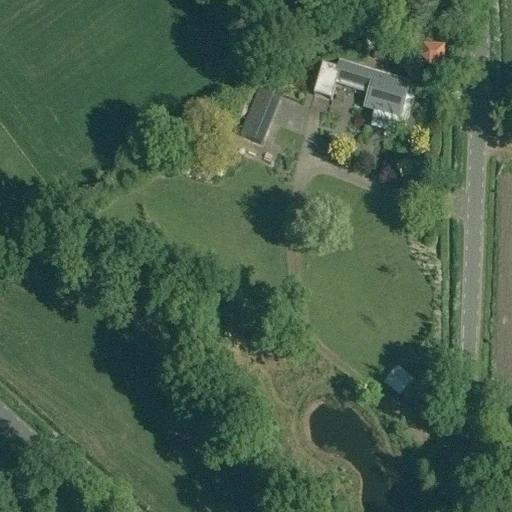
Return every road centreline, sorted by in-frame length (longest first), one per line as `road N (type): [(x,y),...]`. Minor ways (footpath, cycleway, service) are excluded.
road 1 (unknown): [(475,210),(314,163),(299,184),(297,229),(298,302),(312,338),(370,394),(466,455)]
road 2 (unclassified): [(468,511),(477,0)]
road 3 (tertiary): [(100,511),(0,420)]
